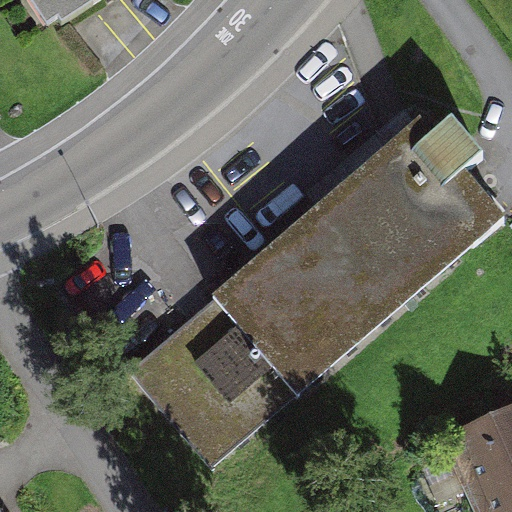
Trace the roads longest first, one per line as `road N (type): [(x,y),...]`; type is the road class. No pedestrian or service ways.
road 1 (tertiary): [(0,214),(143,128),(278,0)]
road 2 (residential): [(139,511),(0,293)]
